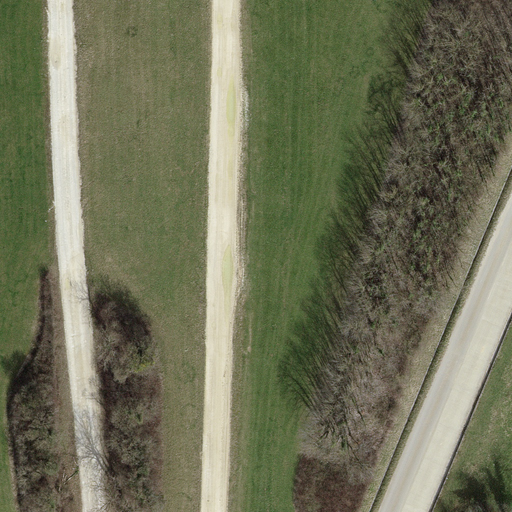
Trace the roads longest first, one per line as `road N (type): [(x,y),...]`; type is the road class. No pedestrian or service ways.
road 1 (track): [(89,511),(66,246),(62,0)]
road 2 (track): [(214,511),(222,0)]
